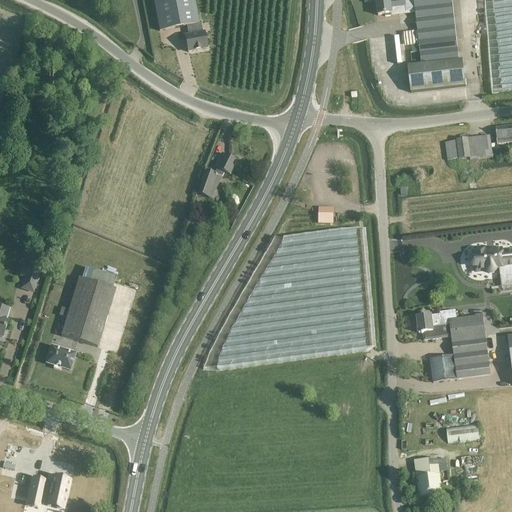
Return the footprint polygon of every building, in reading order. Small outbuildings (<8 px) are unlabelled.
[(203,33),(202,33),(200,23),(199,23),(194,0),(152,0),(159,32),(186,27),(188,36),(185,37),(188,52),(206,49),(203,33)] [(375,0),(377,16),(385,15),(385,17),(390,16),(390,15),(392,14),(392,10),(406,8),(406,7),(414,6),(421,66),(408,68),(411,94),(465,87),(462,61),(459,61),(452,0),(375,0)] [(511,143),(511,126),(496,129),(498,145),(511,143)] [(456,142),(445,144),(447,161),(458,160),(458,161),(470,159),(470,161),(493,158),(490,137),(456,141),(456,142)] [(211,199),(225,172),(230,175),(237,161),(222,153),(215,167),(218,169),(215,174),(206,171),(198,195),(211,199)] [(333,224),(333,212),(319,212),(319,224),(333,224)] [(470,262),(470,263),(470,264),(471,265),(471,266),(472,266),(472,267),(473,267),(474,267),(475,267),(476,272),(486,270),(486,271),(487,272),(487,273),(488,273),(489,274),(490,274),(491,274),(492,274),(493,274),(494,273),(495,273),(495,272),(495,271),(496,270),(496,269),(503,268),(503,270),(504,278),(511,277),(511,276),(511,252),(502,253),(501,250),(488,252),(488,251),(474,253),(474,258),(473,258),(473,259),(472,259),(471,260),(471,261),(470,261),(470,262)] [(33,294),(42,265),(29,261),(27,266),(22,264),(18,276),(24,278),(20,290),(33,294)] [(113,289),(117,277),(85,268),(82,279),(79,278),(69,310),(61,308),(59,316),(66,318),(61,336),(98,348),(116,289),(113,289)] [(0,335),(2,336),(5,326),(3,326),(8,309),(0,306),(0,335)] [(424,341),(441,339),(452,338),(454,357),(430,360),(433,383),(490,376),(483,316),(481,317),(481,313),(473,314),(473,318),(462,319),(461,312),(417,318),(419,334),(422,333),(422,335),(423,334),(424,341)] [(52,347),(47,363),(55,365),(55,364),(62,366),(62,368),(70,370),(75,355),(72,354),(73,352),(67,350),(66,352),(63,351),(63,350),(52,347)] [(478,425),(446,428),(448,444),(480,441),(478,425)] [(473,457),(461,458),(462,466),(474,464),(473,457)] [(446,460),(437,461),(437,459),(414,461),(419,499),(442,496),(439,472),(448,471),(446,460)] [(34,479),(29,499),(48,503),(47,507),(63,510),(69,481),(63,480),(64,480),(63,480),(59,479),(60,479),(59,479),(53,478),(52,486),(44,484),(44,482),(34,479)]
